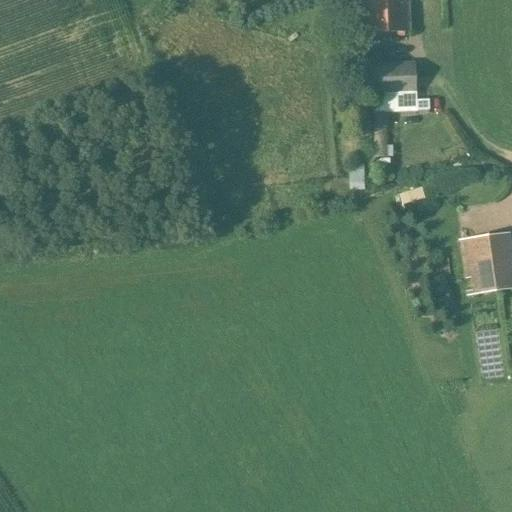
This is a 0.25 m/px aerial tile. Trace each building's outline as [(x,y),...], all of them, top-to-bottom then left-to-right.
[(348,36),(409,33),(407,0),(363,0),(364,4),(347,5),(348,36)] [(372,65),(374,115),(430,112),(429,102),(416,102),(415,63),(372,65)] [(364,190),(363,164),(349,165),(350,190),(364,190)] [(421,188),(399,195),(402,205),(424,198),(421,188)] [(469,296),(511,289),(511,262),(508,235),(461,242),(469,296)]
